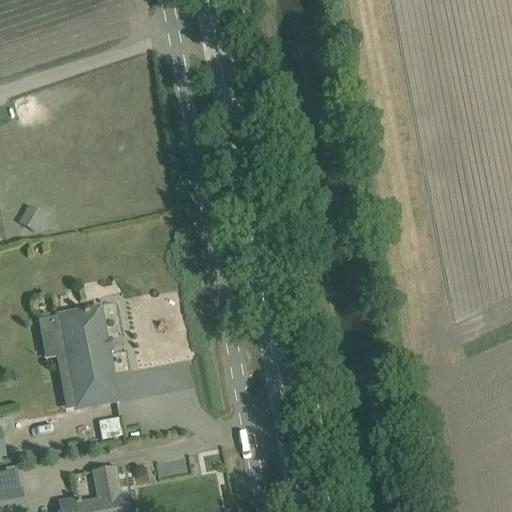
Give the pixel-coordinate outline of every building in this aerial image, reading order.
[(27,207),(18,226),(37,234),(45,215),(27,207)] [(116,404),(117,404),(99,311),(58,319),(76,411),(116,404)] [(99,422),(101,440),(121,439),(120,421),(99,422)] [(0,475),(0,511),(24,511),(17,472),(0,475)] [(98,503),(80,506),(80,501),(59,505),(60,511),(127,511),(125,498),(119,499),(114,472),(93,475),(98,503)]
